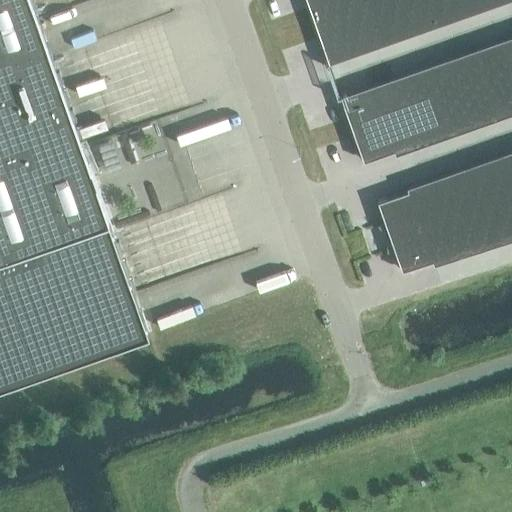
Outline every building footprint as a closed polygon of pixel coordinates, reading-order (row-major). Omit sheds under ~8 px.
[(0,0),(0,378),(149,331),(31,0),(0,0)] [(331,17),(325,0),(306,0),(315,23),(331,17)] [(348,11),(366,4),(364,0),(325,0),(331,17),(348,11)] [(397,34),(385,0),(378,0),(366,4),(379,41),(397,34)] [(385,0),(397,34),(415,28),(405,0),(385,0)] [(405,0),(415,28),(434,22),(425,0),(405,0)] [(425,0),(434,22),(450,16),(444,0),(425,0)] [(464,11),(460,0),(444,0),(450,16),(464,11)] [(460,0),(464,11),(479,6),(476,0),(460,0)] [(366,4),(348,11),(361,47),(379,41),(366,4)] [(327,59),(361,47),(348,11),(331,17),(315,23),(327,59)] [(511,62),(505,42),(495,46),(503,69),(511,66),(511,62)] [(505,76),(503,69),(495,46),(480,51),(491,82),(505,76)] [(480,51),(466,56),(477,87),(491,82),(480,51)] [(448,62),(459,93),(477,87),(466,56),(448,62)] [(448,62),(430,69),(441,99),(459,93),(448,62)] [(511,66),(503,69),(505,76),(511,95),(511,66)] [(430,69),(412,75),(422,106),(441,99),(430,69)] [(393,81),(404,112),(422,106),(412,75),(393,81)] [(511,108),(511,95),(505,76),(491,82),(502,112),(511,108)] [(393,81),(375,88),(386,118),(404,112),(393,81)] [(502,112),(491,82),(477,87),(488,117),(502,112)] [(488,117),(477,87),(459,93),(469,124),(488,117)] [(390,128),(386,118),(375,88),(342,100),(356,140),(390,128)] [(451,130),(469,124),(459,93),(441,99),(451,130)] [(451,130),(441,99),(422,106),(433,136),(451,130)] [(433,136),(422,106),(404,112),(415,143),(433,136)] [(216,107),(166,125),(182,170),(232,153),(216,107)] [(415,143),(404,112),(386,118),(390,128),(397,149),(415,143)] [(397,149),(390,128),(356,140),(363,161),(397,149)] [(511,153),(496,159),(508,194),(511,192),(511,153)] [(478,166),(487,189),(491,200),(508,194),(496,159),(478,166)] [(478,166),(467,170),(476,193),(487,189),(478,166)] [(456,174),(464,197),(476,193),(467,170),(456,174)] [(456,174),(445,178),(453,201),(464,197),(456,174)] [(445,178),(433,182),(442,205),(453,201),(445,178)] [(433,182),(422,186),(430,209),(442,205),(433,182)] [(418,214),(430,209),(422,186),(410,190),(418,214)] [(476,193),(464,197),(481,245),(504,237),(491,200),(487,189),(476,193)] [(377,201),(390,236),(422,224),(418,214),(410,190),(377,201)] [(511,234),(511,203),(508,194),(491,200),(504,237),(511,234)] [(481,245),(464,197),(453,201),(442,205),(458,252),(481,245)] [(418,214),(422,224),(434,260),(458,252),(442,205),(430,209),(418,214)] [(402,270),(434,260),(422,224),(390,236),(402,270)]
